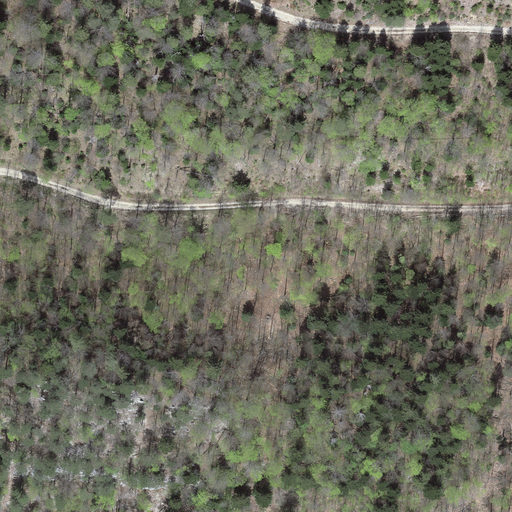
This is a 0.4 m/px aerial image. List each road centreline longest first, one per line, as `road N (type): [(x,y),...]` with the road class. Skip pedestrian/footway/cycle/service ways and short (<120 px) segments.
road 1 (track): [(0,171),(130,208),(511,206)]
road 2 (track): [(511,32),(343,28),(242,0)]
